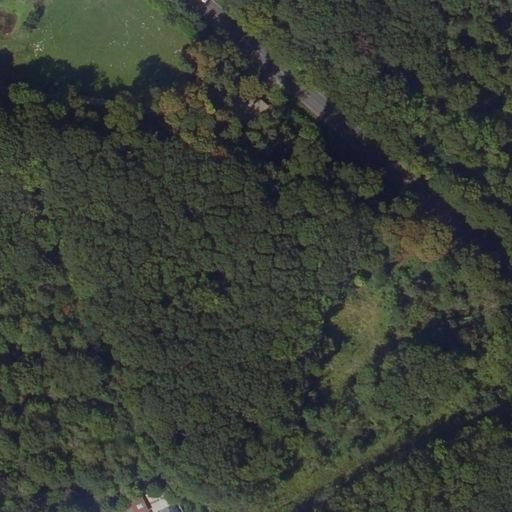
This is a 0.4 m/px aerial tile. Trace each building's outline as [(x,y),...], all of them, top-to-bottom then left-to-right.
[(352,320),(341,336),(360,350),(372,333),(352,320)] [(9,338),(5,331),(0,333),(0,339),(1,342),(9,338)] [(511,386),(483,401),(487,410),(511,398),(511,386)] [(327,410),(336,429),(358,418),(349,399),(327,410)] [(282,450),(289,446),(286,440),(279,443),(282,450)] [(168,486),(146,494),(152,511),(156,511),(175,505),(168,486)] [(107,511),(150,511),(146,498),(107,511)]
